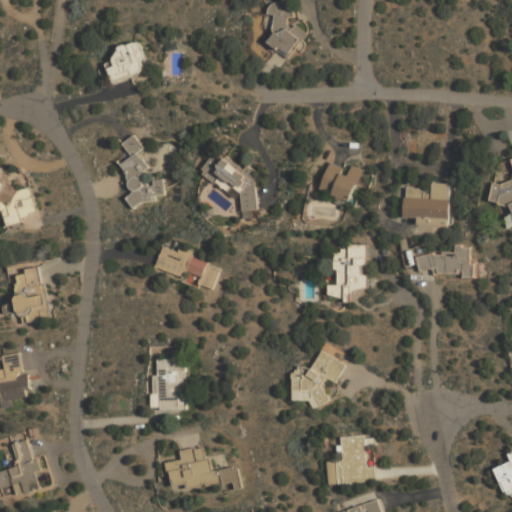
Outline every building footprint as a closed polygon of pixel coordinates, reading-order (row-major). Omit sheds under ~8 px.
[(293,0),(270,0),(270,14),(274,14),(272,48),(303,50),(304,27),(292,26),(293,0)] [(115,61),(109,62),(111,78),(145,74),(141,42),(113,46),(115,61)] [(164,179),(150,180),(148,178),(147,164),(139,151),(144,148),(135,134),(123,142),(131,156),(121,163),(127,172),(128,184),(134,192),(127,197),(134,207),(142,201),(150,201),(159,195),(165,194),(164,179)] [(256,161),(205,164),(207,188),(241,186),(242,210),(259,209),(256,161)] [(350,202),(365,170),(353,164),(350,171),(331,162),(319,187),(350,202)] [(39,215),(32,186),(21,188),(10,182),(7,171),(0,167),(0,208),(4,211),(7,223),(39,215)] [(511,179),(491,184),(495,204),(511,200),(511,179)] [(449,184),(432,184),(432,197),(405,197),(406,220),(450,219),(449,184)] [(417,225),(449,226),(449,219),(417,218),(417,225)] [(210,260),(180,248),(179,252),(165,246),(155,268),(199,287),(210,260)] [(337,283),(330,284),(330,299),(352,299),(352,290),(368,290),(367,246),(336,246),(337,283)] [(473,250),(419,251),(420,269),(437,269),(437,274),(473,273),(473,250)] [(14,271),(18,302),(16,302),(19,323),(43,319),(42,309),(50,308),(43,267),(14,271)] [(293,399),(305,400),(313,404),(326,405),(327,403),(328,382),(337,382),(345,367),(345,363),(323,350),(313,366),(298,365),(294,371),(293,399)] [(3,400),(31,395),(23,351),(4,355),(6,368),(0,369),(0,390),(1,390),(3,400)] [(152,374),(152,408),(188,408),(188,358),(158,358),(158,374),(152,374)] [(368,465),(367,445),(376,445),(375,434),(342,435),(343,460),(335,460),(336,484),(376,482),(376,465),(368,465)] [(0,489),(14,486),(16,495),(41,488),(38,477),(45,475),(41,458),(35,460),(30,438),(13,442),(18,464),(0,468),(0,489)] [(233,481),(234,487),(241,486),(238,466),(211,470),(207,445),(182,449),(183,459),(169,461),(173,490),(233,481)] [(511,451),(509,453),(511,462),(495,468),(505,494),(511,491),(511,451)] [(382,511),(379,499),(344,510),(344,511),(382,511)]
